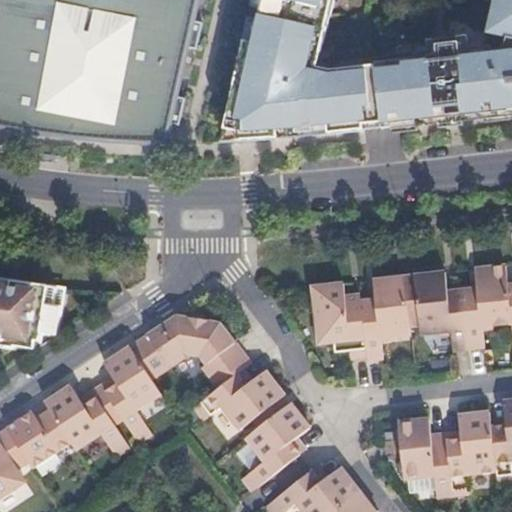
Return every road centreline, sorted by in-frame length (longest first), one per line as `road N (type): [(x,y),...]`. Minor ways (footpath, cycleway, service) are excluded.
road 1 (residential): [(202,195),(511,165)]
road 2 (residential): [(202,246),(193,274),(161,302),(0,407)]
road 3 (residential): [(202,246),(254,291),(288,339),(301,379),(332,408)]
road 4 (residential): [(0,178),(202,195)]
road 5 (residential): [(332,408),(511,382)]
road 6 (residential): [(332,408),(351,458),(391,511)]
